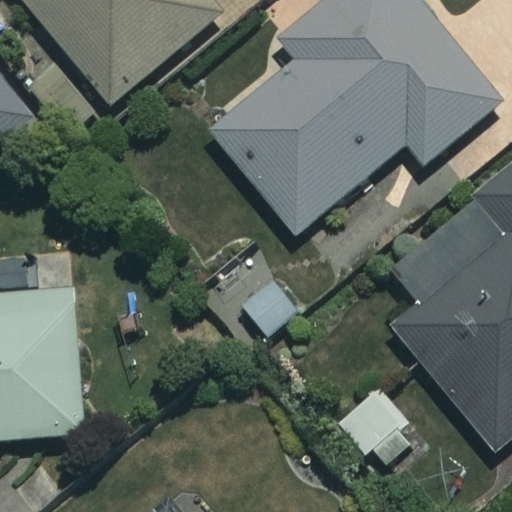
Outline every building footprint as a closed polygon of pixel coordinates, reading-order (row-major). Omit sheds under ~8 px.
[(21,0),(110,108),(221,17),(206,0),(21,0)] [(501,106),(415,0),(331,0),(281,40),(299,63),(212,133),(295,237),(407,148),(423,169),(501,106)] [(0,155),(49,115),(0,54),(0,155)] [(511,181),(397,276),(422,306),(393,329),(495,454),(511,440),(511,181)] [(0,444),(85,437),(69,255),(0,261),(0,444)] [(298,318),(261,265),(230,286),(268,339),(298,318)] [(422,438),(375,388),(340,420),(386,470),(422,438)] [(186,511),(177,500),(162,511),(186,511)]
